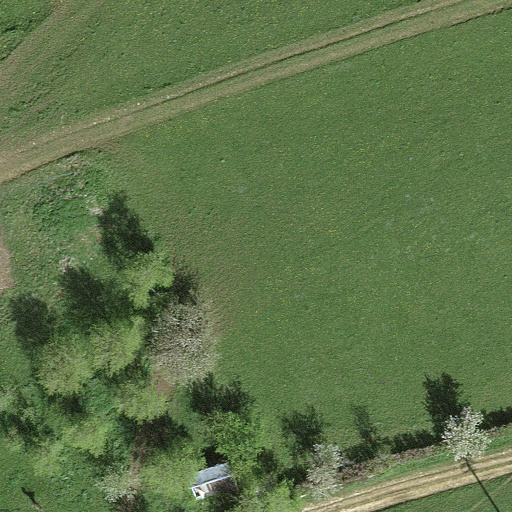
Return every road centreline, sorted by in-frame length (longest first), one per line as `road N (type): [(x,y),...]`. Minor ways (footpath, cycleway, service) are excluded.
road 1 (track): [(507,0),(0,167)]
road 2 (track): [(331,511),(511,460)]
